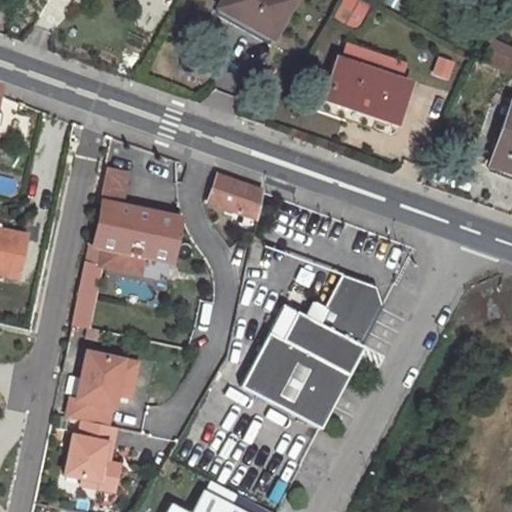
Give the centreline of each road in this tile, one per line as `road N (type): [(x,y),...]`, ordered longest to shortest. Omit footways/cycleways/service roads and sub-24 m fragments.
road 1 (unknown): [(111,104),(28,511)]
road 2 (residential): [(316,511),(464,227)]
road 3 (residential): [(210,139),(191,192),(225,294),(209,360),(170,420)]
road 4 (tertiary): [(210,139),(464,227)]
road 5 (tertiary): [(0,65),(210,139)]
